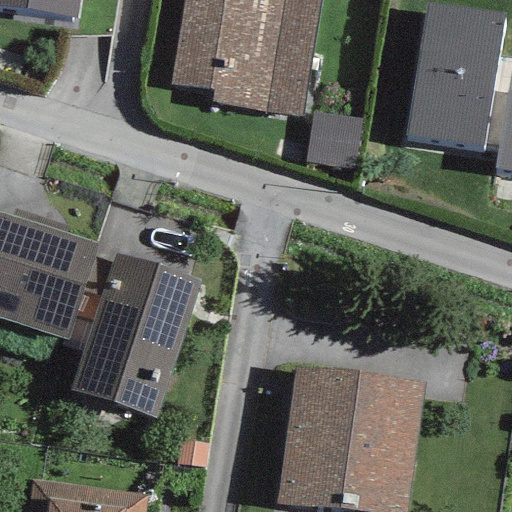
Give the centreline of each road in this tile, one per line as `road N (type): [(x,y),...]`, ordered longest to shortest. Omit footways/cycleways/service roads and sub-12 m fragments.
road 1 (residential): [(264,200),(212,511)]
road 2 (residential): [(264,200),(0,111)]
road 3 (residential): [(511,284),(264,200)]
